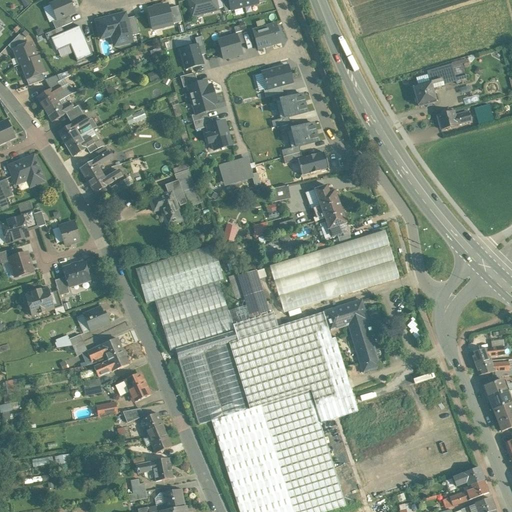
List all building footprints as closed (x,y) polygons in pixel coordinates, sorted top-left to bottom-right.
[(57,0),(50,3),(58,20),(70,15),(76,13),(70,0),(57,0)] [(187,0),(192,17),(220,10),(219,8),(217,0),(187,0)] [(228,0),(231,10),(246,7),(243,0),(228,0)] [(168,3),(148,8),(153,29),(173,24),(173,23),(169,8),(168,3)] [(177,6),(169,8),(173,23),(181,21),(177,6)] [(125,14),(96,21),(100,39),(115,35),(118,46),(132,42),(125,14)] [(53,22),(56,30),(62,27),(73,23),(70,15),(58,20),(53,22)] [(275,24),(252,31),(258,50),(264,48),(272,46),(281,43),(275,24)] [(65,33),(52,38),(57,50),(71,45),(77,61),(93,55),(81,26),(65,33)] [(48,39),(52,38),(65,33),(62,27),(56,30),(45,34),(48,39)] [(9,45),(14,48),(26,44),(26,41),(20,35),(9,45)] [(236,36),(218,41),(223,60),(241,54),(236,36)] [(26,44),(14,48),(19,65),(22,64),(37,59),(32,42),(26,44)] [(197,45),(180,51),(185,70),(203,65),(197,45)] [(37,59),(22,64),(27,78),(42,73),(45,72),(40,58),(37,59)] [(462,61),(458,62),(459,65),(452,67),(456,81),(455,81),(456,84),(467,81),(464,68),(469,67),(468,63),(462,61)] [(451,64),(426,72),(429,83),(430,83),(441,80),(442,85),(455,81),(456,81),(452,67),(451,64)] [(288,66),(262,73),(266,91),(292,83),(288,66)] [(42,73),(27,78),(29,85),(44,81),(42,73)] [(57,76),(44,81),(50,90),(51,90),(51,91),(53,89),(51,87),(57,83),(60,82),(57,76)] [(429,83),(413,87),(416,99),(414,100),(415,103),(417,104),(418,107),(435,102),(432,89),(443,86),(442,85),(441,80),(430,83),(429,83)] [(206,81),(187,87),(191,101),(214,94),(211,85),(207,86),(206,81)] [(79,82),(65,87),(68,95),(71,94),(77,92),(82,90),(79,82)] [(53,89),(51,91),(51,90),(50,90),(37,98),(44,110),(58,102),(61,100),(58,94),(62,92),(57,83),(51,87),(53,89)] [(214,94),(191,101),(195,116),(214,110),(213,105),(217,104),(214,94)] [(302,94),(275,102),(280,120),(299,115),(307,113),(302,94)] [(58,102),(44,110),(52,123),(65,114),(73,109),(68,102),(61,107),(58,102)] [(77,106),(73,109),(65,114),(69,120),(71,118),(70,118),(81,112),(77,106)] [(129,124),(146,118),(143,110),(126,117),(129,124)] [(453,111),(437,116),(441,130),(457,125),(470,121),(468,112),(454,116),(453,111)] [(81,112),(70,118),(71,118),(69,120),(72,124),(72,125),(79,120),(79,119),(84,116),(81,112)] [(72,124),(58,133),(65,145),(79,136),(87,131),(97,128),(91,119),(87,121),(84,116),(79,119),(79,120),(72,125),(72,124)] [(7,122),(0,124),(0,143),(14,137),(7,122)] [(231,146),(224,122),(207,127),(209,134),(206,135),(209,144),(211,143),(214,151),(231,146)] [(313,123),(286,131),(291,149),(318,142),(313,123)] [(79,136),(65,145),(73,157),(79,154),(87,149),(87,148),(89,147),(90,149),(96,146),(94,143),(91,138),(90,137),(83,142),(79,136)] [(94,161),(80,169),(87,181),(101,173),(98,167),(111,159),(105,149),(97,153),(100,158),(94,161)] [(306,158),(297,160),(302,176),(310,173),(310,174),(320,171),(328,168),(326,159),(324,153),(315,156),(315,155),(306,158)] [(34,156),(8,167),(16,185),(29,180),(32,187),(45,182),(34,156)] [(221,167),(227,186),(252,179),(247,160),(221,167)] [(186,166),(173,170),(174,175),(188,170),(186,166)] [(174,175),(176,182),(191,176),(188,170),(174,175)] [(254,185),(260,184),(258,172),(252,173),(254,185)] [(101,173),(87,181),(95,194),(109,185),(108,185),(116,180),(113,174),(105,179),(101,173)] [(176,182),(165,186),(168,194),(149,200),(153,212),(160,210),(167,227),(183,221),(176,204),(178,203),(180,207),(199,199),(191,176),(176,182)] [(129,177),(110,188),(114,194),(135,187),(129,177)] [(5,180),(0,182),(0,187),(5,200),(13,196),(5,180)] [(288,186),(271,189),(274,202),(289,199),(287,187),(288,186)] [(326,186),(307,193),(313,209),(319,206),(320,207),(320,206),(321,209),(338,202),(334,191),(329,193),(326,186)] [(30,202),(18,206),(20,212),(32,209),(30,202)] [(338,202),(321,209),(320,206),(320,207),(319,206),(313,209),(316,217),(323,215),(324,219),(342,213),(338,202)] [(32,211),(20,215),(21,217),(22,217),(26,232),(38,228),(33,215),(34,215),(32,211)] [(41,212),(34,215),(33,215),(38,228),(45,225),(41,212)] [(342,213),(324,219),(328,230),(331,237),(339,234),(337,227),(346,224),(342,213)] [(21,217),(0,224),(3,234),(6,244),(28,237),(26,232),(22,217),(21,217)] [(293,220),(279,224),(281,232),(296,228),(293,220)] [(255,234),(268,230),(265,222),(252,226),(255,234)] [(74,223),(59,228),(65,246),(79,241),(74,223)] [(235,232),(226,230),(224,239),(233,241),(235,232)] [(283,310),(398,274),(384,230),(269,266),(283,310)] [(348,233),(337,236),(339,242),(350,238),(348,233)] [(281,244),(292,242),(290,234),(279,237),(281,244)] [(212,245),(135,270),(146,304),(154,302),(154,301),(218,281),(218,282),(223,280),(212,245)] [(13,249),(0,253),(0,261),(1,265),(10,262),(9,259),(15,257),(13,249)] [(15,257),(9,259),(10,262),(15,278),(33,272),(27,253),(15,257)] [(83,263),(63,269),(69,287),(89,281),(88,276),(89,276),(91,273),(89,269),(87,268),(85,268),(83,263)] [(256,271),(237,277),(243,298),(246,306),(250,321),(270,314),(256,271)] [(237,277),(236,275),(228,277),(235,300),(243,298),(237,277)] [(64,278),(55,281),(58,291),(59,296),(69,293),(64,278)] [(218,281),(154,301),(154,302),(170,351),(175,350),(234,331),(228,312),(218,282),(218,281)] [(40,290),(30,293),(31,294),(25,296),(23,299),(24,303),(27,305),(28,305),(32,316),(31,316),(31,317),(54,310),(49,293),(47,289),(40,291),(40,290)] [(58,291),(49,293),(54,310),(63,307),(59,296),(58,291)] [(359,312),(356,302),(324,312),(324,313),(330,331),(348,325),(363,373),(380,368),(374,348),(369,332),(371,331),(370,328),(368,329),(365,320),(367,319),(364,310),(359,312)] [(246,306),(228,312),(233,327),(250,321),(246,306)] [(101,308),(83,316),(90,332),(110,323),(106,313),(104,314),(101,308)] [(278,327),(237,340),(237,341),(228,344),(248,410),(211,421),(239,511),(325,511),(345,506),(315,408),(353,397),(335,339),(331,340),(329,332),(330,331),(324,313),(278,327)] [(250,321),(233,327),(234,331),(237,340),(278,327),(273,313),(270,314),(250,321)] [(234,331),(175,350),(178,359),(228,344),(237,341),(237,340),(234,331)] [(80,335),(69,340),(72,347),(83,342),(80,335)] [(116,339),(101,345),(102,346),(87,352),(91,362),(106,356),(107,358),(114,355),(113,353),(121,350),(116,339)] [(503,341),(491,342),(492,349),(504,348),(503,341)] [(83,342),(72,347),(75,353),(85,348),(83,342)] [(228,344),(178,359),(198,425),(211,421),(248,410),(228,344)] [(85,348),(75,353),(77,357),(82,355),(82,354),(87,352),(85,348)] [(492,349),(486,349),(489,357),(505,355),(504,348),(492,349)] [(486,349),(470,353),(475,364),(490,361),(489,357),(486,349)] [(121,350),(113,353),(114,355),(107,358),(108,361),(94,367),(98,378),(113,371),(128,365),(121,350)] [(490,361),(475,364),(479,376),(495,372),(492,364),(490,361)] [(509,363),(492,364),(495,372),(509,371),(509,363)] [(140,375),(124,382),(115,386),(120,396),(129,392),(133,402),(149,395),(140,375)] [(99,379),(82,383),(84,389),(101,386),(99,379)] [(501,380),(484,386),(488,398),(506,392),(503,385),(501,380)] [(511,383),(503,385),(506,392),(511,391),(511,383)] [(506,392),(488,398),(493,410),(511,403),(510,401),(506,392)] [(511,406),(511,403),(493,410),(501,432),(511,428),(511,406)] [(115,404),(97,407),(99,417),(116,414),(115,404)] [(140,409),(122,413),(127,424),(143,417),(140,409)] [(157,414),(141,420),(148,437),(164,430),(157,414)] [(148,437),(143,439),(146,447),(152,445),(156,454),(171,447),(164,430),(148,437)] [(70,464),(70,454),(56,456),(56,465),(70,464)] [(34,467),(54,463),(52,456),(33,459),(34,467)] [(144,464),(136,465),(138,474),(152,472),(154,470),(156,482),(173,478),(169,459),(144,464)] [(479,468),(464,474),(453,478),(456,487),(467,483),(468,487),(483,481),(479,468)] [(483,481),(468,487),(470,491),(449,498),(453,507),(468,501),(488,494),(483,481)] [(139,485),(131,486),(133,494),(146,492),(144,484),(139,485)] [(181,490),(162,494),(164,505),(148,508),(148,511),(158,511),(160,511),(185,507),(181,490)] [(390,511),(385,497),(341,511),(390,511)] [(490,499),(476,505),(462,510),(463,511),(490,511),(495,511),(490,499)]
